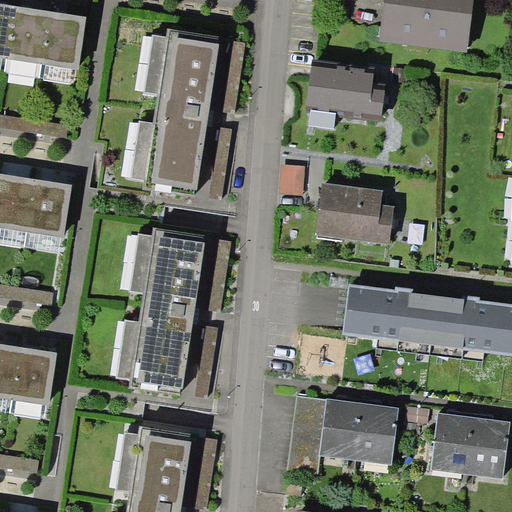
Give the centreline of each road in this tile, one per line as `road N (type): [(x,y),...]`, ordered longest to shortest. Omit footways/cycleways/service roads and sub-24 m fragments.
road 1 (residential): [(48,511),(100,0)]
road 2 (residential): [(275,27),(227,511)]
road 3 (residential): [(104,0),(275,27)]
